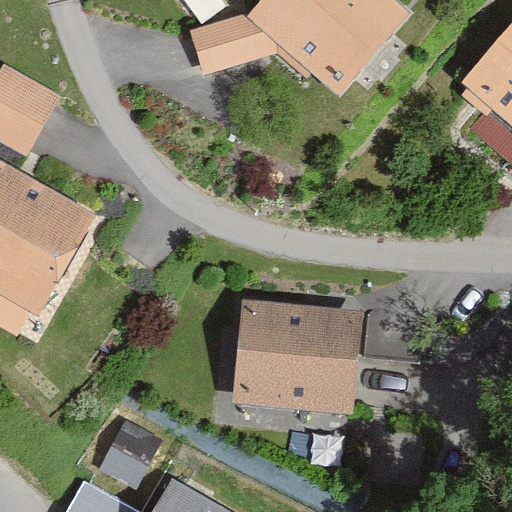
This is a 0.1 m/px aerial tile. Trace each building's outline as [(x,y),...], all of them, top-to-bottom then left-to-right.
[(401,16),(383,0),(269,0),(256,16),(196,35),(209,71),(290,46),(339,88),(401,16)] [(511,38),(468,87),(511,127),(511,38)] [(54,97),(6,71),(0,81),(0,135),(26,149),(54,97)] [(89,217),(0,166),(0,289),(35,310),(89,217)] [(358,319),(250,309),(242,399),(349,409),(358,319)] [(105,465),(136,477),(150,439),(119,427),(105,465)] [(262,511),(173,458),(140,511),(262,511)]
